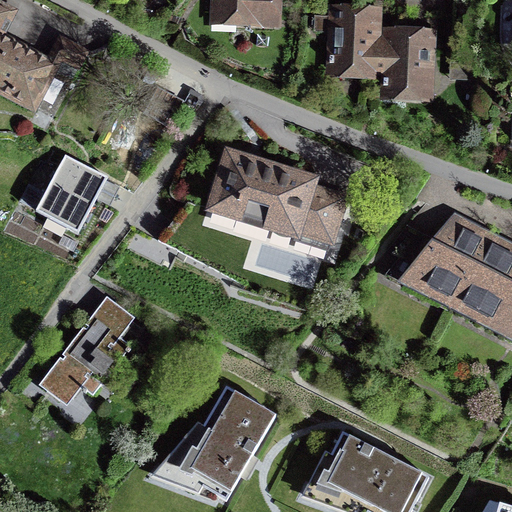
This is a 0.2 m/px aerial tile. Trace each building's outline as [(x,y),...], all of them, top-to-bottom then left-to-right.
[(275,0),(217,0),(217,14),(236,15),(236,21),(275,22),(275,0)] [(0,89),(33,107),(59,59),(78,69),(87,53),(60,39),(47,64),(0,39),(0,33),(11,13),(0,7),(0,89)] [(373,74),(373,69),(374,44),(375,14),(357,13),(335,12),(335,19),(334,31),(333,67),(339,67),(344,73),(373,74)] [(314,30),(334,31),(335,19),(315,18),(314,30)] [(389,35),(389,45),(374,44),(373,69),(388,70),(387,89),(393,89),(398,95),(427,97),(429,37),(411,36),(389,35)] [(450,64),(450,80),(478,81),(479,73),(471,65),(450,64)] [(107,179),(65,157),(36,213),(78,235),(107,179)] [(332,242),(335,230),(345,199),(310,188),(311,183),(229,157),(212,209),(295,234),(296,231),(332,242)] [(409,287),(414,276),(441,243),(434,239),(446,225),(432,218),(385,275),(409,287)] [(450,308),(483,244),(482,244),(453,229),(441,243),(414,276),(409,287),(450,308)] [(483,244),(450,308),(508,338),(511,331),(511,259),(484,245),(483,244)] [(130,347),(100,322),(89,336),(84,333),(68,355),(72,359),(65,368),(61,364),(44,386),(66,402),(78,387),(93,396),(104,383),(120,395),(137,373),(131,369),(133,366),(121,357),(130,347)] [(226,388),(177,473),(226,502),(275,417),(226,388)] [(177,473),(203,428),(197,425),(150,478),(215,502),(218,497),(177,473)] [(331,455),(315,487),(363,511),(411,511),(429,478),(342,433),(331,455)] [(338,511),(363,511),(315,487),(331,455),(325,452),(301,498),(338,511)] [(491,511),(497,504),(489,502),(482,511),(491,511)]
